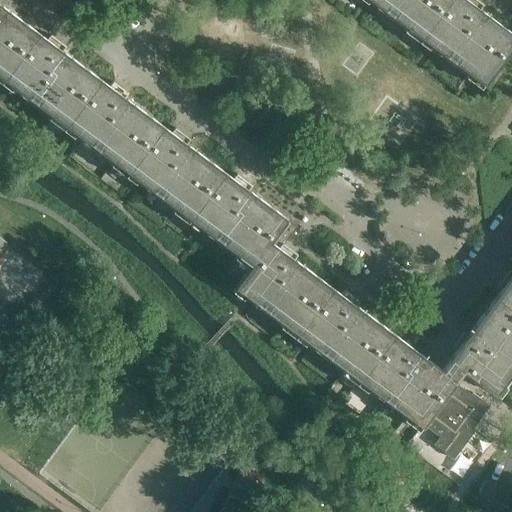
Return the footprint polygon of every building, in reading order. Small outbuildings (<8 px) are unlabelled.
[(0,0),(0,75),(1,77),(36,31),(0,4),(0,0)] [(445,0),(371,0),(384,9),(386,7),(394,13),(392,15),(419,35),(445,0)] [(511,47),(511,33),(483,12),(467,0),(445,0),(419,35),(446,55),(448,53),(456,59),(454,61),(484,84),(511,47)] [(97,77),(65,52),(36,31),(1,77),(28,97),(30,94),(38,100),(36,103),(63,123),(97,77)] [(159,123),(127,99),(97,77),(63,123),(90,143),(92,141),(100,146),(98,149),(125,169),(159,123)] [(221,169),(189,145),(159,123),(125,169),(152,189),(154,187),(162,193),(160,195),(187,215),(221,169)] [(329,285),(280,249),(297,226),(221,169),(187,215),(214,235),(216,233),(223,239),(221,241),(252,264),(235,286),(260,305),(262,303),(270,309),(268,311),(295,331),(329,285)] [(511,275),(494,300),(511,313),(511,275)] [(391,332),(358,307),(329,285),(295,331),(322,352),(324,349),(332,355),(330,357),(357,378),(391,332)] [(511,367),(511,365),(511,313),(494,300),(442,369),(391,332),(357,378),(384,398),(386,395),(394,401),(392,403),(422,426),(424,424),(454,384),(464,371),(495,394),(511,371),(511,367)] [(473,428),(489,407),(471,394),(470,396),(454,384),(424,424),(437,434),(431,442),(453,459),(475,430),(473,428)] [(217,511),(244,511),(260,482),(238,471),(217,511)]
